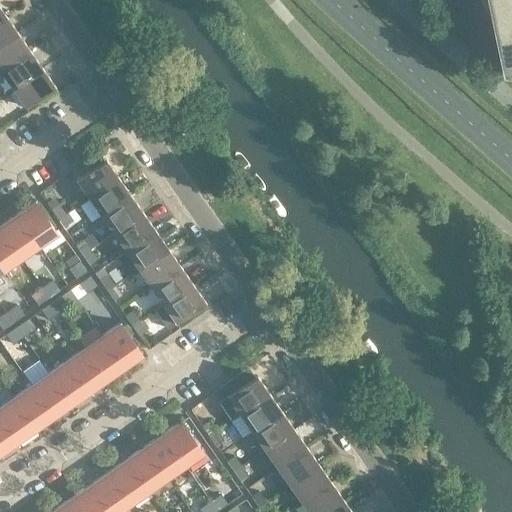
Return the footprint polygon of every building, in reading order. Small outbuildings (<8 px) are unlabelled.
[(511,0),(493,0),(495,4),(507,68),(509,68),(508,64),(511,63),(511,0)] [(0,43),(17,32),(4,14),(0,17),(0,43)] [(0,70),(29,50),(17,32),(0,43),(0,70)] [(41,67),(29,50),(0,70),(0,71),(12,88),(41,67)] [(54,86),(41,67),(12,88),(25,107),(54,86)] [(75,179),(88,197),(118,177),(105,158),(75,179)] [(130,194),(118,177),(88,197),(100,215),(130,194)] [(142,212),(130,194),(100,215),(113,233),(142,212)] [(34,200),(16,213),(36,243),(55,230),(34,200)] [(58,203),(50,209),(57,219),(65,214),(58,203)] [(155,230),(142,212),(113,233),(125,250),(155,230)] [(36,243),(16,213),(0,224),(0,228),(19,255),(36,243)] [(72,224),(65,214),(57,219),(64,229),(72,224)] [(19,255),(0,228),(0,265),(1,267),(19,255)] [(167,247),(155,230),(125,250),(117,256),(130,274),(137,268),(167,247)] [(82,239),(75,244),(82,254),(90,249),(82,239)] [(179,265),(167,247),(137,268),(150,286),(179,265)] [(97,259),(90,249),(82,254),(89,264),(97,259)] [(86,270),(79,261),(68,268),(75,278),(86,270)] [(192,283),(179,265),(150,286),(162,304),(192,283)] [(114,268),(107,272),(114,282),(120,278),(114,268)] [(107,274),(99,279),(106,289),(114,284),(107,274)] [(89,275),(78,283),(85,292),(96,285),(89,275)] [(52,280),(41,287),(48,297),(58,289),(52,280)] [(205,301),(192,283),(162,304),(154,309),(167,327),(205,301)] [(121,294),(114,284),(106,289),(114,300),(121,294)] [(48,297),(41,287),(30,295),(37,304),(48,297)] [(69,304),(62,294),(51,301),(58,311),(69,304)] [(58,311),(51,301),(41,309),(47,319),(58,311)] [(16,304),(6,312),(12,321),(23,314),(16,304)] [(132,309),(124,315),(131,325),(139,319),(132,309)] [(12,321),(6,312),(0,315),(0,326),(2,329),(12,321)] [(33,328),(26,319),(16,326),(22,336),(33,328)] [(146,330),(139,319),(131,325),(138,335),(146,330)] [(119,322),(101,335),(121,364),(139,352),(119,322)] [(22,336),(16,326),(5,334),(12,343),(22,336)] [(121,364),(101,335),(83,348),(103,377),(121,364)] [(103,377),(83,348),(65,360),(86,389),(103,377)] [(86,389),(65,360),(48,372),(68,401),(86,389)] [(68,401),(48,372),(30,384),(50,414),(68,401)] [(256,375),(226,395),(218,401),(231,419),(239,414),(269,393),(256,375)] [(50,414),(30,384),(12,397),(33,426),(50,414)] [(281,411),(269,393),(239,414),(251,432),(281,411)] [(33,426),(12,397),(0,405),(0,417),(15,438),(33,426)] [(293,429),(281,411),(251,432),(264,449),(293,429)] [(0,448),(15,438),(0,417),(0,448)] [(182,419),(162,433),(182,463),(202,449),(202,448),(200,449),(181,421),(182,420),(182,419)] [(209,420),(201,425),(208,435),(216,430),(209,420)] [(306,446),(293,429),(264,449),(276,467),(306,446)] [(223,440),(216,430),(208,435),(215,446),(223,440)] [(182,463),(162,433),(144,446),(165,475),(182,463)] [(165,475),(144,446),(127,458),(147,487),(165,475)] [(318,464),(306,446),(276,467),(288,485),(318,464)] [(233,455),(226,461),(233,471),(241,465),(233,455)] [(147,487),(127,458),(109,470),(129,500),(147,487)] [(330,482),(318,464),(288,485),(301,502),(330,482)] [(248,476),(241,465),(233,471),(240,481),(248,476)] [(129,500),(109,470),(91,483),(112,511),(129,500)] [(324,511),(343,499),(330,482),(301,502),(307,511),(324,511)] [(111,511),(112,511),(91,483),(73,495),(85,511),(111,511)] [(258,490),(250,496),(257,506),(265,501),(258,490)] [(220,494),(210,501),(216,511),(227,504),(220,494)] [(85,511),(73,495),(56,507),(58,511),(85,511)] [(351,511),(343,499),(324,511),(351,511)] [(214,511),(216,511),(210,501),(199,509),(201,511),(214,511)] [(270,511),(272,511),(265,501),(257,506),(261,511),(270,511)]
